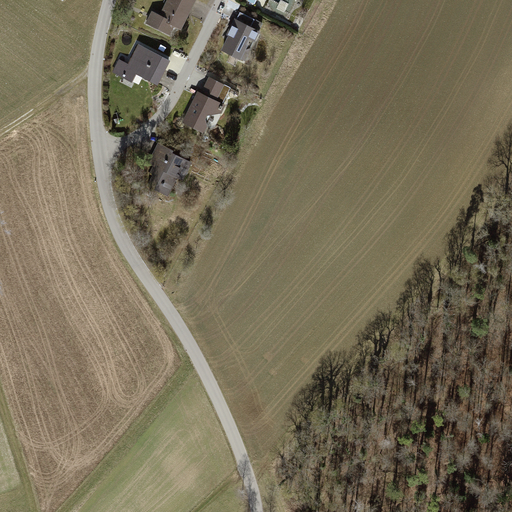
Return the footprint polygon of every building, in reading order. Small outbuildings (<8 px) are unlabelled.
[(194,0),(170,0),(162,16),(153,12),(148,23),(170,34),(175,25),(180,28),(194,0)] [(263,23),(241,12),(237,20),(236,20),(229,34),(231,35),(224,50),(240,58),(245,50),(250,48),(263,23)] [(155,54),(139,45),(128,67),(144,76),(143,77),(158,84),(170,60),(156,53),(155,54)] [(224,85),(210,78),(204,90),(218,97),(224,85)] [(225,104),(200,92),(185,122),(203,132),(208,124),(206,119),(207,114),(221,112),(225,104)] [(174,150),(161,144),(155,156),(160,158),(153,172),(156,173),(150,186),(153,187),(154,186),(170,194),(174,185),(172,184),(176,176),(178,177),(179,175),(183,177),(190,162),(172,153),(174,150)]
